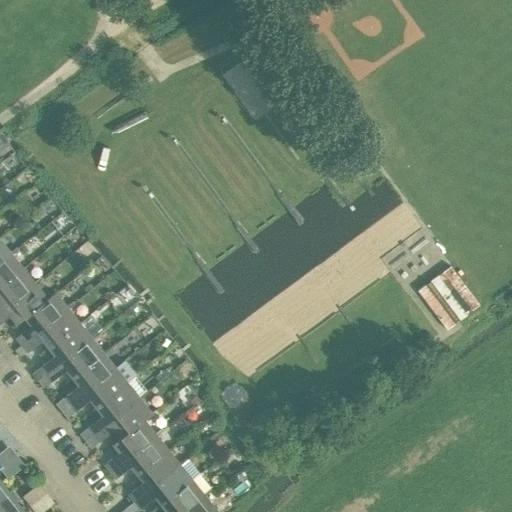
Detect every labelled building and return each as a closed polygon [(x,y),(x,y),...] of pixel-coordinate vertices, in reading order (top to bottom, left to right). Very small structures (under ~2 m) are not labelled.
[(418,0),(419,2),(395,12),(415,58),(410,61),(426,98),(460,83),(464,91),(476,86),(479,93),(511,78),(511,12),(507,1),(509,0),(418,0)] [(511,132),(503,138),(511,151),(511,132)] [(0,262),(11,253),(0,239),(0,262)] [(11,253),(0,262),(0,287),(23,269),(11,253)] [(450,266),(409,297),(431,326),(445,331),(479,305),(450,266)] [(0,312),(36,285),(40,282),(43,279),(41,276),(34,282),(23,269),(0,287),(0,312)] [(36,285),(0,312),(0,323),(10,316),(17,324),(23,319),(48,300),(47,298),(50,295),(40,282),(36,285)] [(29,327),(14,338),(20,346),(68,308),(55,292),(50,295),(47,298),(48,300),(23,319),(29,327)] [(68,308),(20,346),(26,353),(41,341),(47,349),(80,323),(68,309),(68,308)] [(53,357),(38,368),(45,376),(92,338),(80,323),(47,349),(53,357)] [(92,338),(45,376),(50,383),(65,371),(71,379),(104,353),(92,338)] [(62,398),(55,404),(61,412),(69,406),(117,369),(104,353),(71,379),(77,387),(62,398)] [(69,406),(61,412),(62,413),(66,418),(74,413),(88,401),(95,409),(128,383),(137,376),(126,362),(117,369),(69,406)] [(45,376),(38,382),(43,388),(50,383),(45,376)] [(86,428),(80,434),(86,441),(139,398),(128,383),(95,409),(101,417),(86,428)] [(139,398),(86,441),(91,448),(98,443),(107,435),(113,443),(119,438),(119,439),(144,419),(144,420),(152,414),(151,413),(140,399),(139,398)] [(118,453),(104,464),(110,471),(156,434),(144,420),(144,419),(119,439),(119,438),(113,443),(111,445),(118,453)] [(156,434),(110,471),(116,478),(129,468),(136,477),(169,451),(156,434)] [(511,511),(511,436),(409,510),(410,511),(511,511)] [(142,484),(128,494),(134,502),(180,465),(169,451),(136,477),(142,484)] [(134,502),(123,511),(124,511),(135,511),(140,508),(153,498),(160,507),(201,475),(189,460),(181,466),(180,465),(134,502)] [(184,511),(205,495),(204,494),(206,492),(210,489),(211,488),(201,475),(160,507),(163,511),(184,511)] [(0,482),(0,501),(9,494),(0,482)] [(9,494),(0,501),(0,511),(23,511),(24,511),(9,494)] [(205,495),(184,511),(214,511),(217,510),(205,497),(205,496),(205,495)]
